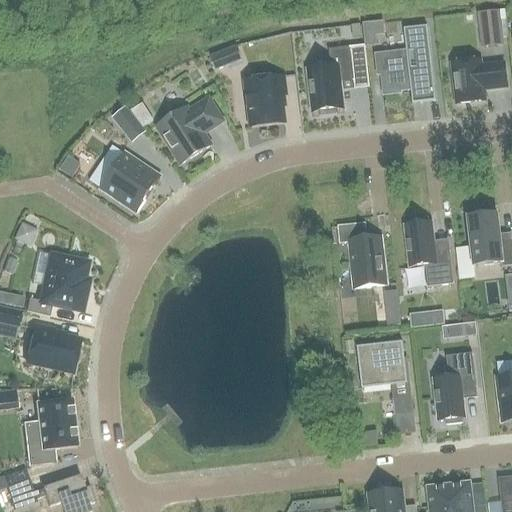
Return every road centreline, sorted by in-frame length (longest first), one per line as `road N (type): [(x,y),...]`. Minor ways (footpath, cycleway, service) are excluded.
road 1 (residential): [(128,498),(111,439),(105,341),(138,266),(190,205),(284,159),(511,131)]
road 2 (residential): [(511,456),(128,498)]
